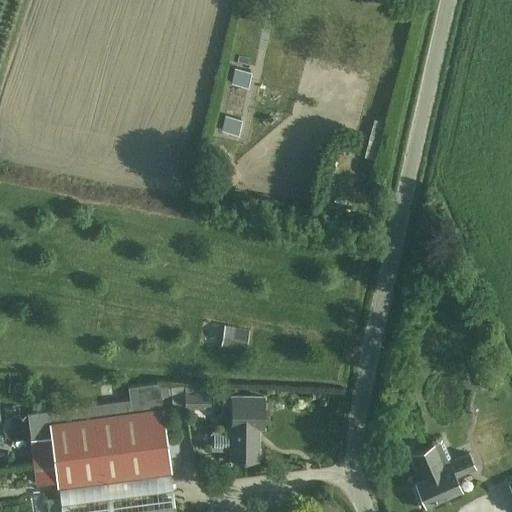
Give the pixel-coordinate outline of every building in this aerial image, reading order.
[(354,0),(353,8),(367,10),(368,0),(354,0)] [(313,1),(310,13),(349,22),(352,10),(313,1)] [(247,86),(250,71),(234,68),(231,83),(247,86)] [(238,133),(241,119),(225,116),(222,130),(238,133)] [(364,156),(374,158),(384,122),(374,119),(364,156)] [(243,175),(229,152),(208,165),(222,187),(243,175)] [(221,345),(246,350),(250,330),(225,325),(221,345)] [(495,360),(487,363),(496,385),(503,382),(495,360)] [(202,384),(160,386),(159,382),(128,386),(130,399),(28,412),(37,482),(57,480),(61,511),(176,511),(171,470),(161,397),(171,395),(172,403),(185,401),(185,409),(211,408),(211,390),(202,390),(202,384)] [(232,433),(212,432),(211,446),(231,447),(231,459),(257,459),(258,442),(254,442),(254,426),(264,426),(264,396),(232,396),(232,433)] [(469,453),(452,460),(441,438),(432,442),(433,445),(412,454),(422,478),(415,481),(426,504),(462,489),(455,475),(475,467),(469,453)] [(43,509),(56,507),(55,490),(42,492),(43,509)]
